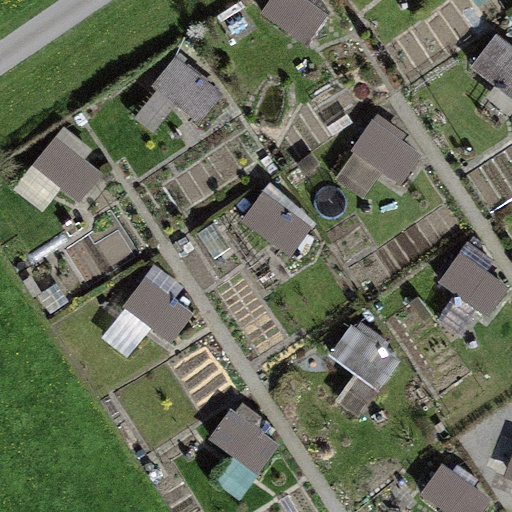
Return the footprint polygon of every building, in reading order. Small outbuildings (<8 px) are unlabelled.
[(328,21),(297,0),(270,0),(258,17),(307,51),(328,21)] [(511,55),(493,42),(472,72),(511,99),(511,55)] [(220,97),(171,64),(151,94),(200,127),(220,97)] [(421,158),(372,125),(351,155),(400,188),(421,158)] [(100,177),(51,143),(30,173),(79,207),(100,177)] [(311,229),(262,196),(242,226),(291,259),(311,229)] [(508,292),(459,258),(438,288),(487,322),(508,292)] [(193,316),(144,283),(123,313),(172,346),(193,316)] [(398,366),(349,332),(329,362),(378,396),(398,366)] [(278,451),(229,418),(209,448),(258,481),(278,451)] [(483,511),(489,504),(440,470),(420,500),(436,511),(483,511)]
